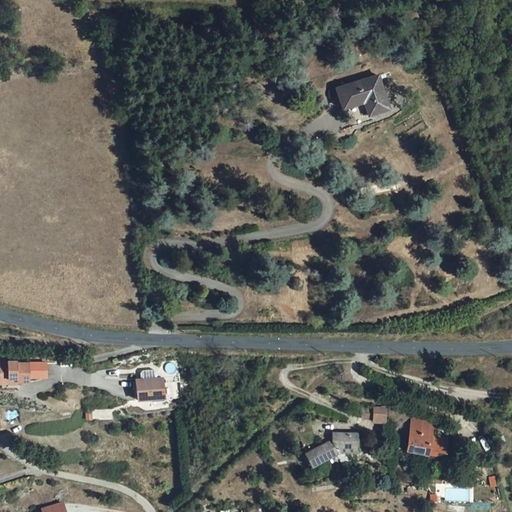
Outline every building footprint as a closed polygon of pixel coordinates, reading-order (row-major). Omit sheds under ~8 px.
[(365,113),(367,117),(386,110),(377,77),(335,89),(341,108),(345,107),(348,117),(365,113)] [(32,359),(14,363),(19,379),(35,375),(37,381),(50,377),(45,359),(33,362),(32,359)] [(167,375),(142,375),(143,395),(168,395),(167,375)] [(373,405),(372,422),(385,423),(387,407),(373,405)] [(363,407),(361,419),(371,420),(372,408),(363,407)] [(91,410),(91,419),(112,419),(112,411),(91,410)] [(433,414),(414,412),(411,450),(430,451),(430,456),(441,457),(442,448),(447,448),(448,432),(432,431),(433,414)] [(354,448),(354,428),(331,429),(332,435),(300,451),(307,463),(333,449),(354,448)] [(64,511),(62,503),(42,509),(42,511),(64,511)]
